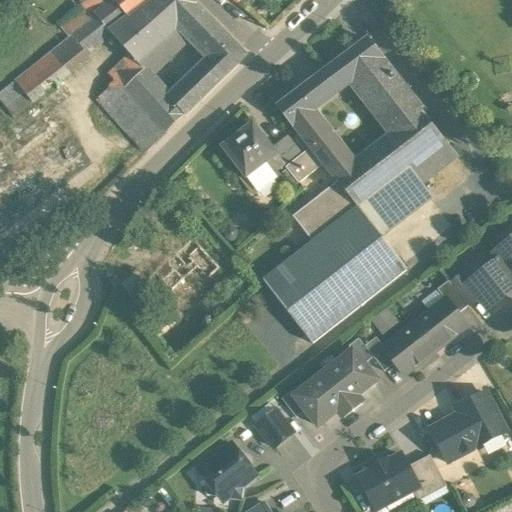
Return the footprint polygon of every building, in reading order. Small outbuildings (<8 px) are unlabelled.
[(74,0),(81,8),(91,0),(74,0)] [(119,0),(113,5),(125,19),(126,18),(127,20),(149,3),(153,0),(119,0)] [(213,25),(188,0),(153,0),(149,3),(166,21),(155,32),(173,50),(177,47),(181,51),(188,45),(190,47),(196,42),(213,25)] [(174,100),(151,80),(178,54),(173,50),(155,32),(166,21),(149,3),(127,20),(109,34),(111,37),(130,58),(109,78),(116,85),(165,137),(185,119),(169,105),(174,100)] [(113,5),(95,18),(96,20),(107,33),(125,19),(113,5)] [(96,20),(15,85),(28,101),(111,37),(107,33),(96,20)] [(213,25),(196,42),(203,49),(204,50),(221,33),(213,25)] [(221,33),(204,50),(203,49),(201,51),(212,62),(174,100),(169,105),(185,119),(185,120),(247,59),(221,33)] [(365,43),(319,78),(333,95),(350,82),(354,87),(383,65),(365,43)] [(387,70),(383,65),(354,87),(387,130),(392,136),(418,115),(420,113),(387,70)] [(306,87),(279,109),(301,137),(295,142),(305,155),(311,151),(323,166),(329,173),(347,160),(310,113),(333,95),(319,78),(306,87)] [(15,85),(0,96),(0,103),(14,121),(32,107),(28,101),(15,85)] [(165,137),(116,85),(97,103),(146,155),(165,137)] [(353,167),(347,160),(329,173),(338,185),(357,209),(408,169),(442,144),(418,115),(392,136),(383,143),(353,167)] [(270,152),(252,128),(223,151),(245,179),(246,180),(265,165),(273,175),(274,174),(282,168),(270,152)] [(387,130),(379,137),(383,143),(392,136),(387,130)] [(303,157),(287,138),(270,152),(282,168),(286,171),(303,157)] [(408,169),(422,187),(456,160),(442,144),(408,169)] [(303,157),(286,171),(287,172),(298,186),(301,183),(312,174),(323,166),(311,151),(305,155),(303,157)] [(265,165),(246,180),(245,179),(241,182),(253,198),(277,178),(274,174),(273,175),(265,165)] [(357,209),(382,241),(433,201),(422,187),(408,169),(357,209)] [(298,186),(287,172),(282,175),(293,189),(298,186)] [(293,220),(312,244),(357,209),(338,185),(293,220)] [(312,244),(263,283),(312,346),(407,272),(382,241),(357,209),(312,244)] [(511,241),(495,255),(499,261),(500,261),(511,274),(511,241)] [(469,285),(468,285),(479,300),(487,311),(511,291),(511,274),(500,261),(499,261),(469,285)] [(155,292),(136,271),(118,288),(137,308),(155,292)] [(463,277),(450,287),(468,309),(479,300),(468,285),(469,285),(463,277)] [(450,287),(448,284),(437,292),(445,303),(446,302),(457,317),(468,309),(450,287)] [(445,303),(415,327),(434,352),(466,328),(457,317),(446,302),(445,303)] [(384,351),(383,352),(394,366),(403,377),(434,352),(415,327),(384,351)] [(384,351),(376,340),(365,349),(373,360),(384,374),(394,366),(383,352),(384,351)] [(358,341),(348,349),(352,354),(353,353),(364,367),(373,360),(365,349),(358,341)] [(352,354),(324,376),(347,405),(376,383),(364,367),(353,353),(352,354)] [(347,405),(324,376),(295,398),(305,412),(318,428),(347,405)] [(291,393),(281,401),(296,420),(305,412),(295,398),(291,393)] [(458,416),(429,432),(447,465),(506,434),(485,395),(456,411),(458,416)] [(293,435),(274,412),(255,426),(274,450),(293,435)] [(231,446),(197,471),(208,485),(206,497),(241,501),(243,489),(256,479),(231,446)] [(401,457),(387,465),(385,462),(371,470),(373,472),(358,480),(376,511),(412,492),(418,489),(407,469),(401,457)] [(430,457),(407,469),(418,489),(412,492),(418,503),(446,488),(430,457)]
